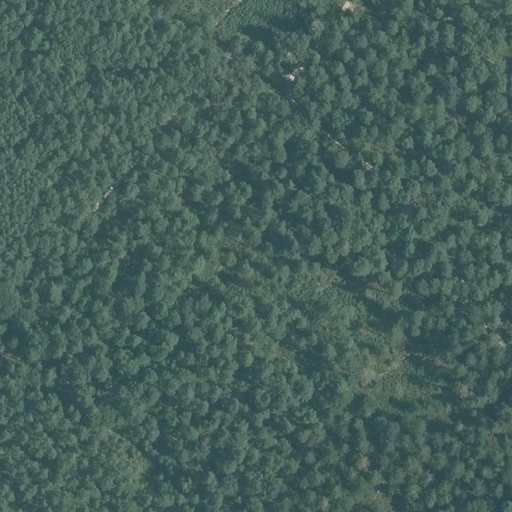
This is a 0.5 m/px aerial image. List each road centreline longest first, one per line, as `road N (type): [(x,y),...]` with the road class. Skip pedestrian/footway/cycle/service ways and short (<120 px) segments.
road 1 (track): [(232,54),(10,301),(0,335)]
road 2 (track): [(511,351),(493,333),(424,213),(334,143),(282,90)]
